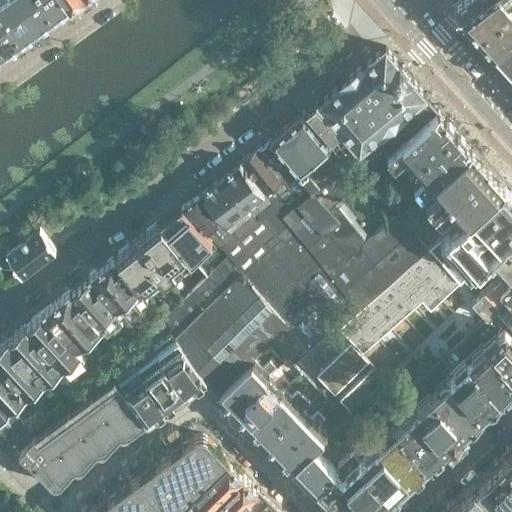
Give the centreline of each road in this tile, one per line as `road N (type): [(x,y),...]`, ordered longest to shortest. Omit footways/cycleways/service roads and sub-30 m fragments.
road 1 (residential): [(391,10),(0,307)]
road 2 (residential): [(315,511),(219,411),(196,408),(63,511)]
road 3 (residential): [(0,81),(112,0)]
road 4 (residential): [(511,419),(411,511)]
road 5 (secondary): [(391,10),(461,85),(488,102)]
road 6 (secondary): [(488,102),(475,74),(412,0)]
